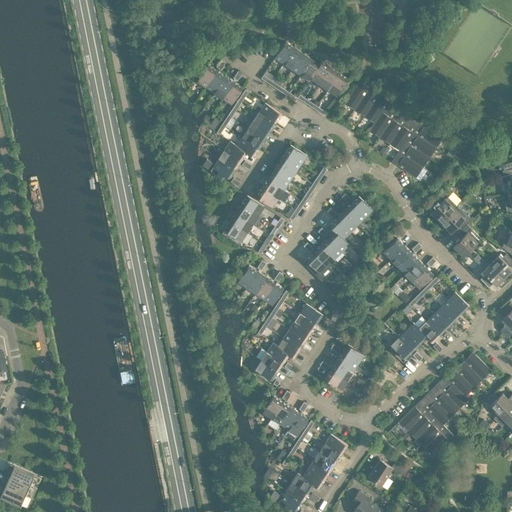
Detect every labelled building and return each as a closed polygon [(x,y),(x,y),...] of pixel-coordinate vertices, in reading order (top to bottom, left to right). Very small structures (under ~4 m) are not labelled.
[(285,41),(274,58),(283,64),(294,47),(285,41)] [(292,70),(303,53),(294,47),(283,64),(292,70)] [(209,51),(206,56),(211,59),(214,54),(209,51)] [(303,53),(292,70),(300,75),(311,58),(303,53)] [(309,81),(311,78),(320,64),(311,58),(300,75),(309,81)] [(322,61),(320,64),(311,78),(320,83),(331,66),(322,61)] [(208,64),(197,81),(206,87),(217,70),(208,64)] [(331,66),(320,83),(328,89),(339,72),(331,66)] [(217,70),(206,87),(214,93),(225,76),(217,70)] [(337,95),(348,78),(339,72),(328,89),(337,95)] [(263,75),(261,78),(270,84),(272,81),(263,75)] [(225,76),(214,93),(223,98),(234,81),(225,76)] [(231,104),(243,87),(234,81),(223,98),(231,104)] [(272,81),(270,84),(278,89),(280,86),(272,81)] [(356,83),(344,102),(354,109),(367,90),(356,83)] [(287,95),(289,92),(280,86),(278,89),(287,95)] [(249,91),(245,88),(239,97),(243,100),(249,91)] [(364,115),(377,97),(367,90),(354,109),(364,115)] [(298,98),(298,97),(293,95),(289,92),(287,95),(296,101),(298,98)] [(300,94),(298,97),(298,98),(306,103),(309,100),(300,94)] [(243,100),(239,97),(234,106),(237,108),(243,100)] [(382,112),(387,104),(377,97),(364,115),(374,122),(375,122),(382,111),(382,112)] [(309,100),(306,103),(315,109),(317,106),(309,100)] [(282,113),(265,102),(259,111),(276,122),(282,113)] [(228,114),(231,117),(237,108),(234,106),(228,114)] [(324,115),(326,111),(317,106),(315,109),(324,115)] [(254,119),(270,130),(276,122),(259,111),(254,119)] [(374,122),(369,129),(380,136),(392,118),(382,112),(382,111),(375,122),(374,122)] [(207,113),(201,121),(205,123),(211,115),(207,113)] [(231,117),(228,114),(222,123),(226,125),(231,117)] [(390,143),(402,125),(392,118),(380,136),(390,143)] [(270,130),(254,119),(248,128),(265,139),(270,130)] [(216,131),(220,134),(226,125),(222,123),(216,131)] [(443,136),(425,124),(418,134),(436,147),(443,136)] [(400,150),(412,132),(402,125),(390,143),(400,150)] [(242,136),(259,147),(265,139),(248,128),(242,136)] [(411,144),(430,157),(436,147),(418,134),(411,144)] [(246,152),(253,156),(259,147),(242,136),(237,144),(236,145),(247,151),(246,152)] [(237,144),(230,140),(224,149),(241,160),(246,152),(247,151),(236,145),(237,144)] [(307,155),(290,144),(285,152),(301,164),(307,155)] [(405,154),(423,167),(430,157),(411,144),(405,154)] [(241,160),(224,149),(218,157),(235,169),(241,160)] [(301,164),(285,152),(279,161),(296,172),(301,164)] [(511,152),(501,156),(506,175),(511,173),(511,152)] [(398,165),(416,177),(423,167),(405,154),(398,165)] [(222,178),(225,175),(229,177),(235,169),(218,157),(214,163),(206,158),(202,165),(222,178)] [(296,172),(279,161),(273,169),(290,181),(296,172)] [(327,168),(324,166),(318,175),(321,177),(327,168)] [(290,181),(273,169),(267,178),(284,189),(290,181)] [(432,173),(429,178),(433,181),(437,176),(432,173)] [(506,175),(501,176),(502,183),(508,182),(509,194),(511,193),(511,173),(506,175)] [(321,177),(318,175),(312,183),(316,186),(321,177)] [(284,189),(267,178),(262,186),(279,198),(284,189)] [(316,186),(312,183),(307,192),(310,194),(316,186)] [(256,195),(273,207),(279,198),(262,186),(256,195)] [(444,190),(430,204),(434,208),(431,212),(441,222),(458,205),(444,190)] [(310,194),(307,192),(301,200),(304,203),(310,194)] [(264,206),(247,194),(241,203),(258,214),(264,206)] [(373,209),(359,195),(351,203),(365,217),(373,209)] [(304,203),(301,200),(295,209),(299,211),(304,203)] [(241,203),(236,212),(252,223),(256,225),(261,217),(258,214),(241,203)] [(365,217),(351,203),(344,210),(358,224),(365,217)] [(451,232),(458,224),(463,228),(467,224),(472,219),(458,205),(441,222),(451,232)] [(289,218),(293,220),(299,211),(295,209),(289,218)] [(358,224),(344,210),(337,217),(351,231),(358,224)] [(230,220),(247,231),(252,223),(236,212),(230,220)] [(284,219),(281,217),(275,225),(278,228),(284,219)] [(329,225),(335,230),(344,239),(344,238),(351,231),(337,217),(329,225)] [(224,229),(241,240),(247,231),(230,220),(224,229)] [(467,224),(463,228),(458,233),(462,237),(453,246),(463,256),(481,238),(467,224)] [(278,228),(275,225),(269,234),(272,236),(278,228)] [(350,244),(344,238),(344,239),(335,230),(328,237),(342,252),(350,244)] [(507,243),(504,242),(502,247),(511,255),(511,254),(511,230),(507,243)] [(263,242),(267,245),(272,236),(269,234),(263,242)] [(342,252),(328,237),(321,245),(335,259),(342,252)] [(397,237),(383,252),(390,259),(404,245),(397,237)] [(258,251),(261,254),(267,245),(263,242),(258,251)] [(335,259),(321,245),(314,252),(328,266),(335,259)] [(397,266),(412,252),(404,245),(390,259),(397,266)] [(306,259),(320,274),(328,266),(314,252),(306,259)] [(405,274),(419,259),(412,252),(397,266),(405,274)] [(511,269),(511,268),(509,266),(511,263),(511,258),(506,253),(503,256),(500,253),(490,263),(504,277),(511,269)] [(412,281),(426,266),(419,259),(405,274),(412,281)] [(480,273),(483,276),(480,279),(488,287),(493,282),(496,285),(504,277),(490,263),(480,273)] [(249,265),(238,282),(246,287),(258,271),(249,265)] [(419,288),(434,274),(426,266),(412,281),(419,288)] [(255,293),(266,276),(258,271),(246,287),(255,293)] [(441,277),(438,274),(430,282),(433,284),(441,277)] [(263,299),(275,282),(266,276),(255,293),(263,299)] [(272,305),(283,288),(275,282),(263,299),(272,305)] [(423,289),(426,292),(433,284),(430,282),(423,289)] [(395,283),(390,288),(398,295),(402,290),(395,283)] [(289,292),(286,289),(280,298),(284,300),(289,292)] [(416,296),(419,299),(426,292),(423,289),(416,296)] [(469,305),(455,291),(447,299),(462,313),(469,305)] [(409,303),(411,306),(419,299),(416,296),(409,303)] [(284,300),(280,298),(274,307),(278,309),(284,300)] [(462,313),(447,299),(440,306),(454,320),(462,313)] [(511,304),(510,302),(501,311),(505,315),(501,319),(506,324),(501,330),(504,333),(511,325),(511,304)] [(255,312),(258,306),(254,303),(250,308),(255,312)] [(321,313),(306,303),(300,311),(317,323),(323,314),(321,313)] [(406,306),(402,310),(407,314),(413,308),(408,304),(406,306)] [(454,320),(440,306),(433,313),(447,327),(454,320)] [(269,315),(272,317),(278,309),(274,307),(269,315)] [(294,320),(311,331),(317,323),(300,311),(294,320)] [(425,320),(440,335),(447,327),(433,313),(425,320)] [(272,317),(269,315),(263,324),(266,326),(272,317)] [(311,331),(294,320),(289,329),(306,340),(311,331)] [(427,336),(432,342),(440,335),(425,320),(419,327),(418,328),(427,336)] [(254,321),(250,326),(255,330),(257,327),(259,324),(254,321)] [(419,327),(413,322),(405,329),(420,343),(427,336),(418,328),(419,327)] [(257,332),(261,334),(266,326),(263,324),(257,332)] [(283,337),(300,348),(306,340),(289,329),(283,337)] [(420,343),(405,329),(398,336),(412,351),(420,343)] [(391,344),(405,358),(412,351),(398,336),(391,344)] [(289,354),(294,357),(300,348),(283,337),(278,345),(277,346),(289,353),(289,354)] [(278,345),(273,342),(267,351),(284,362),(289,354),(289,353),(277,346),(278,345)] [(364,354),(348,343),(342,352),(359,363),(365,354),(364,354)] [(284,362),(267,351),(261,359),(278,371),(284,362)] [(336,360),(353,372),(359,363),(342,352),(336,360)] [(491,370),(475,354),(467,363),(482,379),(491,370)] [(255,368),(272,379),(278,371),(261,359),(255,368)] [(331,369),(347,380),(353,372),(336,360),(331,369)] [(458,371),(474,387),(482,379),(467,363),(458,371)] [(388,369),(389,370),(392,372),(393,374),(398,369),(394,364),(388,369)] [(325,378),(342,389),(347,380),(331,369),(325,378)] [(449,380),(452,383),(453,383),(465,396),(466,396),(474,387),(458,371),(449,380)] [(447,383),(442,378),(437,383),(442,388),(447,383)] [(442,388),(437,383),(428,392),(433,397),(442,388)] [(469,399),(466,396),(465,396),(453,383),(452,383),(444,391),(460,407),(469,399)] [(460,407),(444,391),(436,400),(452,416),(460,407)] [(433,397),(428,392),(417,403),(422,408),(433,397)] [(494,392),(485,401),(498,413),(511,399),(511,392),(507,397),(502,393),(499,396),(494,392)] [(274,395),(262,412),(271,418),(282,401),(274,395)] [(511,399),(498,413),(494,418),(502,426),(506,422),(511,415),(511,399)] [(427,409),(442,425),(452,416),(436,400),(427,409)] [(280,423),(291,407),(282,401),(271,418),(280,423)] [(415,405),(399,421),(408,430),(423,414),(415,405)] [(288,429),(300,412),(291,407),(280,423),(288,429)] [(297,435),(308,418),(300,412),(288,429),(297,435)] [(423,414),(408,430),(416,439),(432,423),(423,414)] [(489,423),(484,418),(479,423),(484,427),(489,423)] [(314,422),(311,420),(305,429),(308,431),(314,422)] [(432,423),(416,439),(425,447),(440,431),(432,423)] [(491,429),(489,431),(487,428),(489,426),(488,425),(484,428),(492,435),(495,432),(491,429)] [(299,437),(303,439),(308,431),(305,429),(299,437)] [(433,456),(434,455),(449,440),(440,431),(425,447),(433,456)] [(348,444),(331,433),(325,442),(342,453),(348,444)] [(293,446),(297,448),(303,439),(299,437),(293,446)] [(342,453),(325,442),(319,450),(336,462),(342,453)] [(297,448),(293,446),(288,454),(291,456),(297,448)] [(282,449),(276,458),(280,461),(286,452),(282,449)] [(336,462),(319,450),(314,459),(331,470),(336,462)] [(282,463),(285,465),(291,456),(288,454),(282,463)] [(308,467),(325,479),(331,470),(314,459),(308,467)] [(409,468),(396,460),(392,466),(380,459),(368,477),(381,485),(393,467),(405,475),(409,468)] [(41,477),(14,465),(9,475),(37,488),(41,477)] [(314,484),(319,488),(325,479),(308,467),(303,476),(302,476),(314,484)] [(303,476),(298,472),(292,481),(308,492),(314,484),(302,476),(303,476)] [(5,485),(32,498),(37,488),(9,475),(5,485)] [(308,492),(292,481),(286,490),(303,501),(308,492)] [(0,495),(28,508),(32,498),(5,485),(0,495)] [(293,507),(297,510),(303,501),(286,490),(282,496),(274,491),(270,497),(290,511),(293,507)] [(383,511),(384,511),(370,501),(372,498),(359,490),(351,502),(357,506),(353,511),(383,511)]
